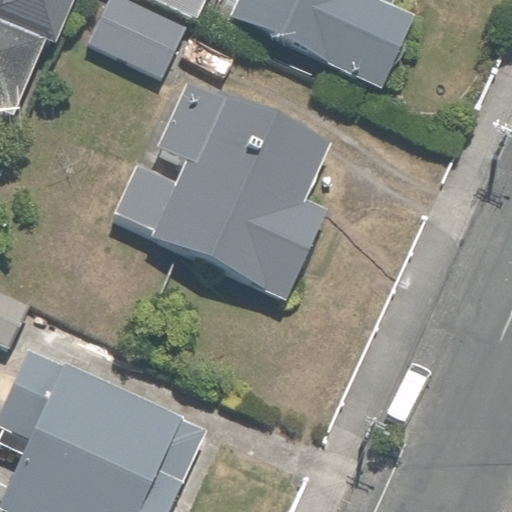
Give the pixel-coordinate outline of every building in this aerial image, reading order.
[(0,0),(0,123),(13,128),(43,52),(55,57),(77,0),(0,0)] [(187,35),(115,0),(101,0),(78,49),(160,89),(187,35)] [(179,0),(202,11),(207,0),(242,0),(230,26),(384,99),(420,23),(371,0),(179,0)] [(182,170),(171,192),(132,173),(107,223),(260,300),(284,252),(306,263),(327,222),(303,210),(335,147),(192,75),(152,154),(182,170)] [(0,289),(0,352),(2,353),(25,301),(0,289)] [(169,511),(201,438),(21,362),(0,411),(0,443),(24,453),(0,509),(0,511),(169,511)]
